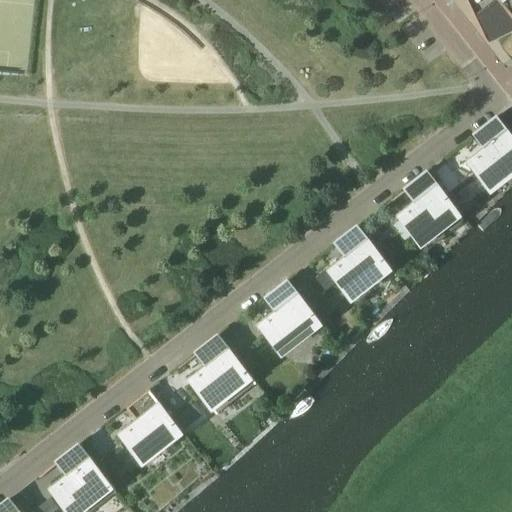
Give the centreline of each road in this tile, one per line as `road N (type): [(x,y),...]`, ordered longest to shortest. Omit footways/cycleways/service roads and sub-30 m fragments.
road 1 (residential): [(500,101),(0,495)]
road 2 (residential): [(500,101),(417,0)]
